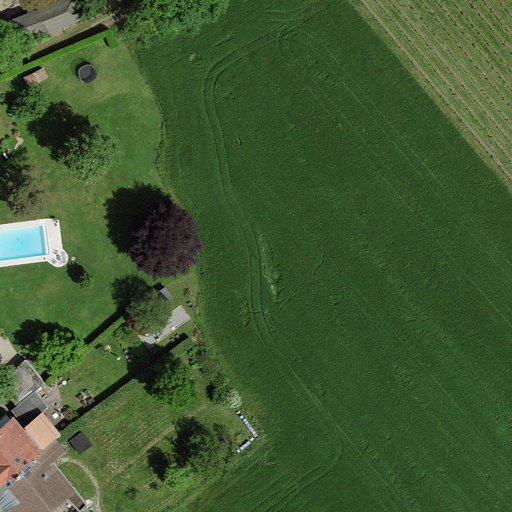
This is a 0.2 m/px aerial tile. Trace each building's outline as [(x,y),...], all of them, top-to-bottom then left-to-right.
[(84,15),(77,0),(58,0),(10,20),(18,39),(50,26),(52,30),(84,15)] [(1,384),(19,405),(37,391),(46,383),(27,359),(1,384)] [(13,409),(17,414),(27,426),(44,412),(50,407),(37,391),(19,405),(13,409)] [(44,412),(27,426),(44,448),(57,438),(62,434),(44,412)] [(0,483),(44,448),(27,426),(17,414),(0,426),(0,483)] [(67,450),(57,438),(44,448),(0,483),(0,511),(48,511),(75,489),(53,461),(67,450)]
